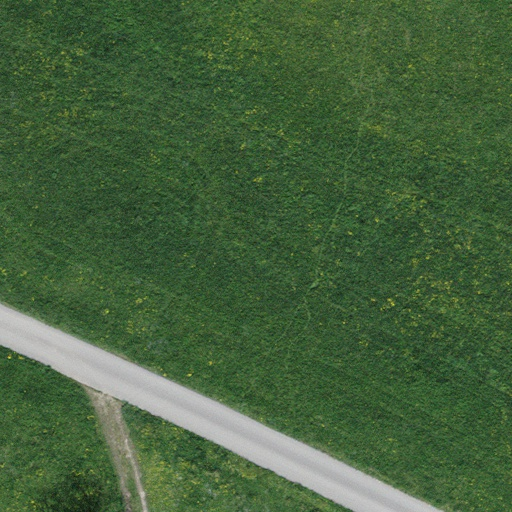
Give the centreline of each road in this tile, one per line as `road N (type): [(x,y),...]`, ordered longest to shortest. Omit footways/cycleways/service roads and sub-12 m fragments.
road 1 (residential): [(0,325),(303,460)]
road 2 (track): [(103,371),(136,511)]
